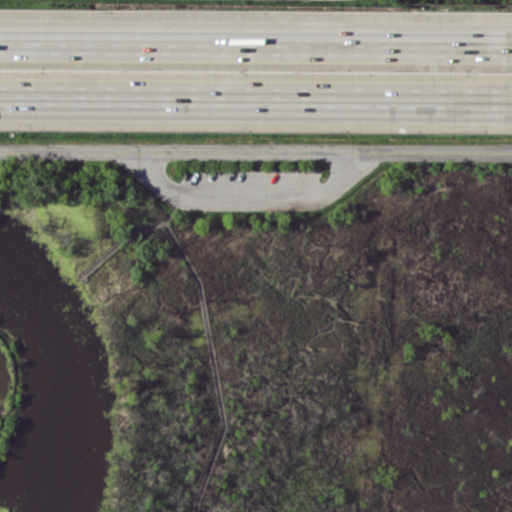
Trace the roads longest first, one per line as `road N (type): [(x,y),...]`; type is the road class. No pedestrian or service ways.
road 1 (motorway): [(0,95),(511,101)]
road 2 (motorway): [(511,40),(0,38)]
road 3 (tertiary): [(0,149),(511,151)]
